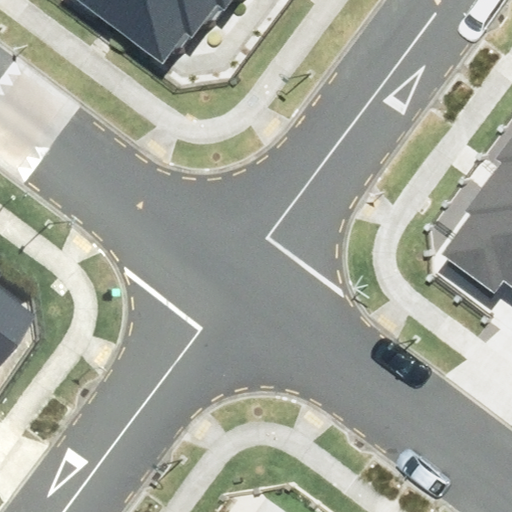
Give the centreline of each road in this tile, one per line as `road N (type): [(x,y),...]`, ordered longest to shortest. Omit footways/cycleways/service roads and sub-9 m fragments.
road 1 (residential): [(511,490),(231,277)]
road 2 (residential): [(440,0),(231,277)]
road 3 (residential): [(231,277),(54,511)]
road 4 (residential): [(231,277),(0,102)]
